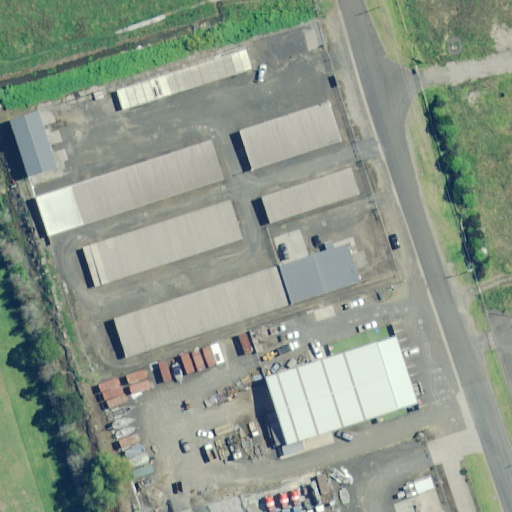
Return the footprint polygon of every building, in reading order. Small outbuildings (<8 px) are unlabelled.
[(320,48),(313,23),(300,27),(302,36),(287,40),(291,56),(320,48)] [(268,63),(263,46),(254,48),(259,66),(268,63)] [(250,70),(244,49),(115,90),(121,110),(250,70)] [(340,141),(327,103),(238,131),(250,170),(340,141)] [(55,168),(36,112),(8,121),(27,178),(55,168)] [(222,180),(209,141),(37,198),(49,236),(222,180)] [(327,166),(242,193),(251,221),(336,194),(327,166)] [(241,240),(228,201),(82,248),(94,287),(241,240)] [(323,243),(93,316),(104,350),(334,277),(323,243)] [(374,336),(244,377),(264,440),(395,399),(374,336)] [(511,354),(505,353),(496,408),(511,410),(511,354)] [(433,489),(428,477),(402,487),(407,499),(433,489)]
